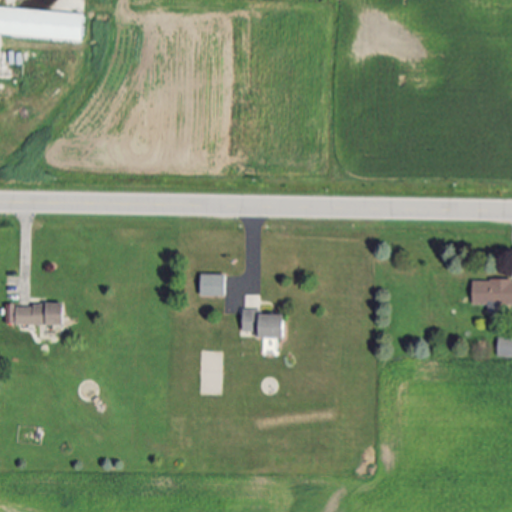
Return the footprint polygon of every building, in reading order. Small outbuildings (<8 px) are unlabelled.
[(0,8),(84,15),(82,42),(0,36),(0,8)] [(202,298),(202,276),(226,276),(226,298),(202,298)] [(511,306),(500,306),(500,314),(490,314),(490,306),(474,306),(474,282),(511,281),(511,306)] [(17,305),(8,305),(8,323),(17,323),(17,305)] [(65,306),(65,327),(17,327),(17,306),(65,306)] [(285,344),(276,344),(276,353),(262,352),(263,333),(244,333),(244,313),(286,314),(285,344)] [(511,339),(511,357),(500,357),(500,339),(511,339)]
